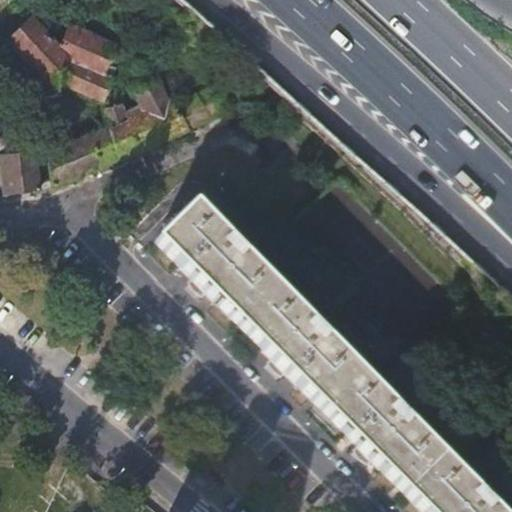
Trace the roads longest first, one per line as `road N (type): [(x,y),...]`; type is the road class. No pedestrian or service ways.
road 1 (residential): [(59,197),(371,511)]
road 2 (motorway): [(217,0),(511,244)]
road 3 (motorway): [(291,0),(511,207)]
road 4 (residential): [(0,341),(196,511)]
road 5 (residential): [(59,197),(217,133),(254,128)]
road 6 (motorway): [(511,104),(401,0)]
